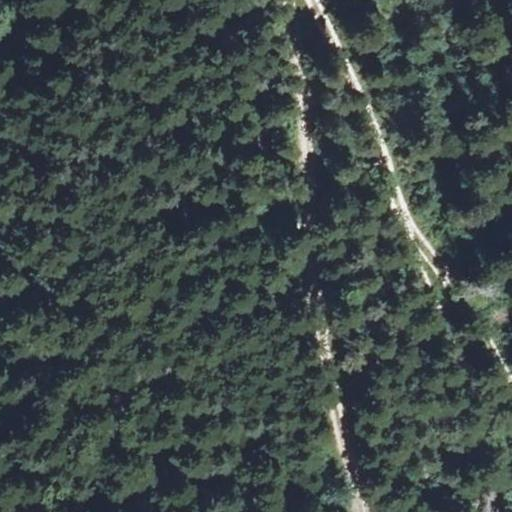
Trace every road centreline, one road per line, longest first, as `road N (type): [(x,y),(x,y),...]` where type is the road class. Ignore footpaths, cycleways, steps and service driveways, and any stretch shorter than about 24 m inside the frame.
road 1 (track): [(352,511),(292,166)]
road 2 (track): [(425,300),(376,144),(300,0)]
road 3 (track): [(425,300),(511,485)]
road 4 (track): [(292,166),(290,0)]
road 5 (track): [(511,388),(425,300)]
